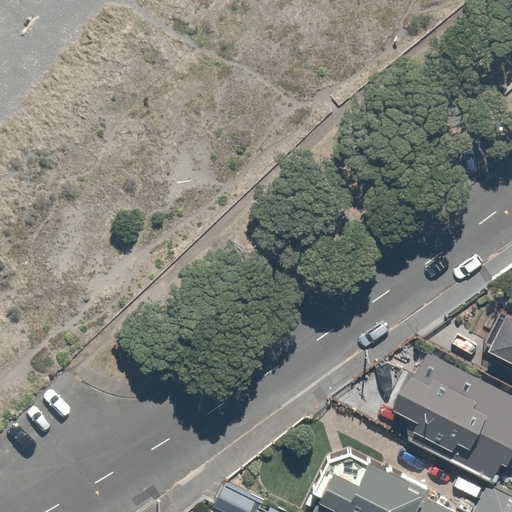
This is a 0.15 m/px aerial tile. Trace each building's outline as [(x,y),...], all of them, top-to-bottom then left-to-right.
[(511,302),(500,296),(478,338),(511,355),(509,359),(511,360),(511,302)] [(405,409),(406,435),(490,477),(500,457),(504,459),(511,443),(511,391),(427,348),(412,369),(409,368),(395,382),(390,402),(405,409)] [(350,442),(346,449),(331,441),(304,491),(314,496),(305,511),(461,511),(462,511),(447,503),(423,491),(427,484),(350,442)] [(511,511),(511,490),(484,476),(465,511),(511,511)] [(206,502),(225,511),(240,511),(250,495),(219,479),(206,502)] [(291,511),(266,498),(258,511),(291,511)]
